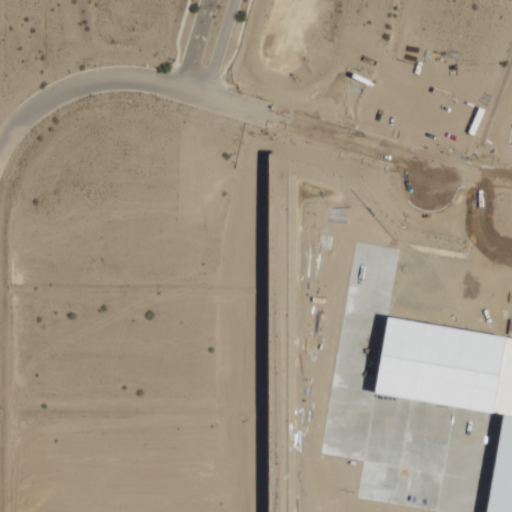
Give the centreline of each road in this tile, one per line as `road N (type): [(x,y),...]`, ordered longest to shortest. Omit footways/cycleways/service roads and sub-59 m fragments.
road 1 (residential): [(205,98),(434,166)]
road 2 (residential): [(0,151),(47,103),(93,84),(142,81),(205,98)]
